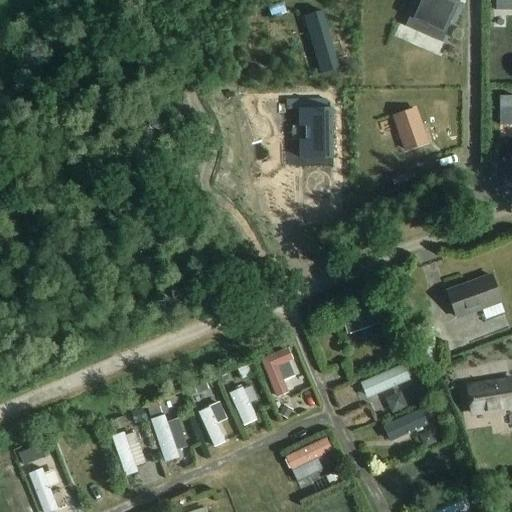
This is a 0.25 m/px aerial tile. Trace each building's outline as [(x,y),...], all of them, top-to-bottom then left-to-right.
[(417,0),(405,28),(441,44),(457,7),(441,0),(417,0)] [(303,18),(322,75),(339,70),(321,13),(303,18)] [(511,125),(511,97),(499,97),(500,126),(511,125)] [(303,111),(329,111),(328,102),(303,102),(303,111)] [(301,142),(301,159),(332,159),(331,111),(329,111),(303,111),(301,111),(301,127),(308,127),(309,142),(301,142)] [(416,112),(394,119),(405,152),(427,145),(416,112)] [(406,176),(394,181),(398,192),(410,188),(406,176)] [(495,268),(450,286),(459,313),(506,298),(495,268)] [(384,304),(348,317),(353,331),(389,319),(384,304)] [(421,331),(422,365),(436,365),(434,330),(421,331)] [(290,375),(302,371),(294,344),(265,353),(278,394),(294,389),(290,375)] [(364,379),(371,396),(417,376),(409,359),(364,379)] [(511,377),(466,386),(471,418),(511,411),(511,377)] [(193,384),(197,396),(209,391),(204,379),(193,384)] [(249,383),(235,388),(248,423),(262,417),(249,383)] [(231,439),(224,419),(231,417),(225,399),(204,407),(217,444),(231,439)] [(142,405),(146,417),(160,412),(156,400),(142,405)] [(386,422),(394,439),(434,420),(426,404),(386,422)] [(279,415),(288,420),(293,411),(284,406),(279,415)] [(147,421),(143,410),(132,414),(136,425),(147,421)] [(185,454),(182,446),(193,443),(184,414),(173,418),(170,410),(156,414),(170,459),(185,454)] [(132,427),(117,432),(130,473),(144,469),(132,427)] [(332,435),(289,451),(299,477),(326,467),(321,454),(337,448),(332,435)] [(409,480),(453,465),(447,448),(403,463),(409,480)] [(35,467),(47,511),(62,507),(51,463),(35,467)] [(18,511),(11,488),(0,491),(0,495),(5,511),(18,511)] [(347,488),(314,503),(318,511),(325,511),(352,499),(347,488)] [(434,511),(456,511),(471,507),(466,492),(431,504),(434,511)] [(338,508),(339,511),(356,511),(351,501),(338,508)] [(170,510),(175,511),(179,511),(182,506),(174,502),(170,510)] [(223,511),(220,511),(212,511),(209,503),(194,508),(195,511),(223,511)]
